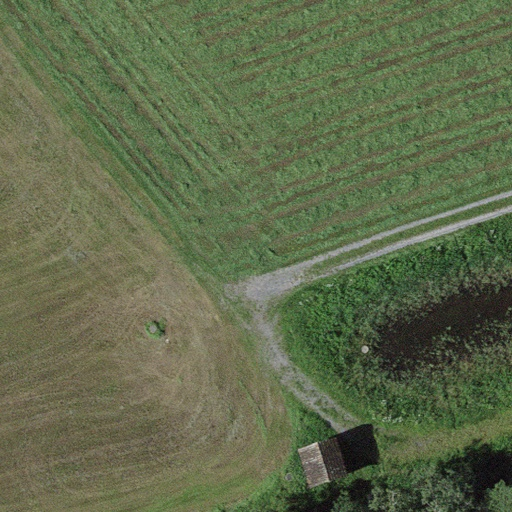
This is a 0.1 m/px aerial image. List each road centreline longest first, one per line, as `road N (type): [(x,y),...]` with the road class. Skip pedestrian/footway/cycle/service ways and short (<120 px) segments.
road 1 (track): [(230,295),(0,22)]
road 2 (track): [(511,205),(230,295)]
